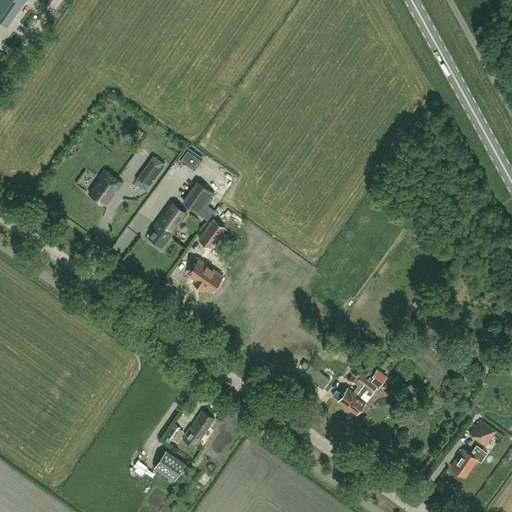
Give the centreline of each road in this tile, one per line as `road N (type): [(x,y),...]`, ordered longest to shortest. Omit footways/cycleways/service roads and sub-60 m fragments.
road 1 (unclassified): [(421,511),(0,215)]
road 2 (unclassified): [(379,511),(0,246)]
road 3 (primary): [(511,179),(412,0)]
road 4 (unclassified): [(511,113),(448,0)]
